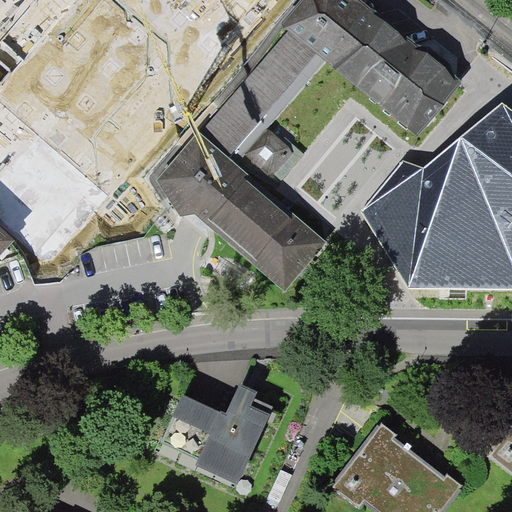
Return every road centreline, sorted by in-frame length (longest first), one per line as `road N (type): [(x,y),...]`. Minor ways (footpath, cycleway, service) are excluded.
road 1 (residential): [(348,329),(188,340),(78,361),(0,388)]
road 2 (residential): [(269,511),(348,329)]
road 3 (residential): [(511,331),(348,329)]
